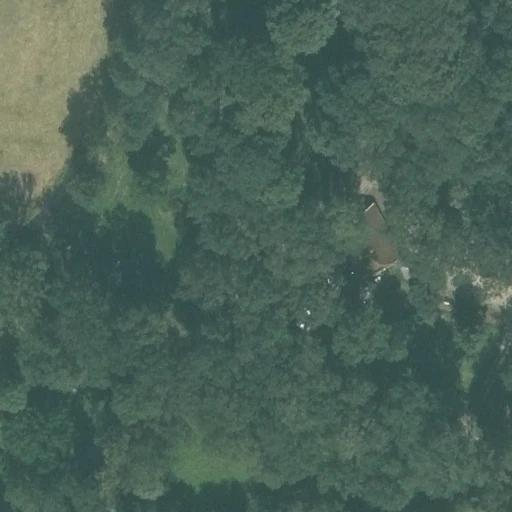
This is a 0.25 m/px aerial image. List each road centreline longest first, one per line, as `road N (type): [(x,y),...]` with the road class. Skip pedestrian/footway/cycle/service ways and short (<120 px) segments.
road 1 (unclassified): [(39,511),(511,13)]
road 2 (track): [(195,345),(511,460)]
road 3 (track): [(195,345),(0,278)]
road 4 (track): [(462,443),(511,332)]
